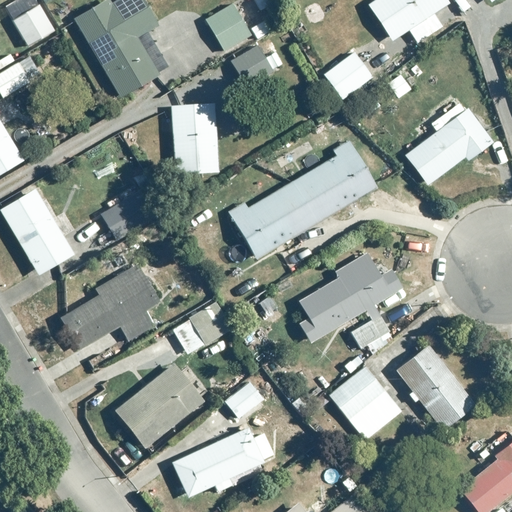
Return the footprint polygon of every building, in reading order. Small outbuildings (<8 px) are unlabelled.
[(51,29),(34,0),(14,0),(2,7),(24,44),(51,29)] [(142,0),(77,0),(115,71),(166,45),(142,0)] [(388,0),(395,10),(410,0),(388,0)] [(202,19),(220,50),(248,34),(230,3),(202,19)] [(254,44),(227,60),(243,88),(271,72),(254,44)] [(370,76),(351,51),(320,74),(339,99),(370,76)] [(213,68),(168,73),(175,141),(220,136),(213,68)] [(431,158),(489,111),(458,73),(401,120),(431,158)] [(0,138),(20,125),(0,94),(0,138)] [(231,187),(255,228),(376,158),(351,116),(231,187)] [(0,182),(0,187),(31,245),(86,216),(53,154),(0,182)] [(153,218),(139,190),(98,212),(112,240),(153,218)] [(368,215),(272,274),(299,318),(396,260),(368,215)] [(135,231),(60,279),(91,328),(166,281),(135,231)] [(110,373),(142,417),(207,369),(175,326),(110,373)] [(470,405),(423,345),(392,369),(439,429),(470,405)] [(398,411),(362,366),(326,395),(362,440),(398,411)] [(172,426),(187,467),(270,436),(254,395),(172,426)] [(452,445),(482,484),(511,461),(511,401),(452,445)] [(272,413),(265,419),(287,446),(303,434),(281,406),(272,413)] [(242,511),(314,511),(322,507),(295,472),(242,511)] [(365,511),(363,509),(350,493),(327,511),(365,511)]
